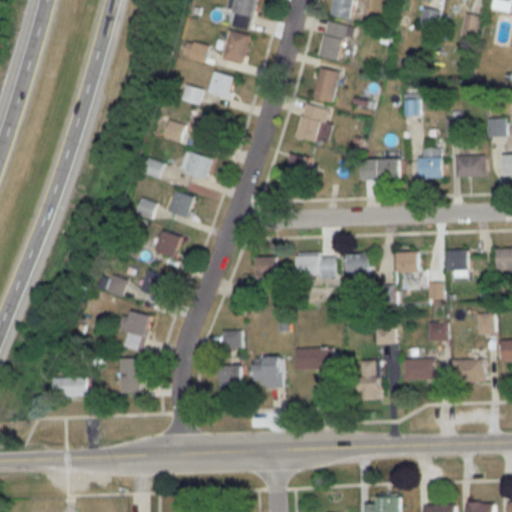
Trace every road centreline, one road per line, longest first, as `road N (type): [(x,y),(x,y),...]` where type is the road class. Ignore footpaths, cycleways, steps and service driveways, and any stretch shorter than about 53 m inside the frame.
road 1 (tertiary): [(0,459),(511,440)]
road 2 (residential): [(176,453),(182,349),(271,95),(295,0)]
road 3 (motorway): [(0,329),(68,153),(112,0)]
road 4 (residential): [(230,220),(511,212)]
road 5 (motorway): [(45,0),(0,151)]
